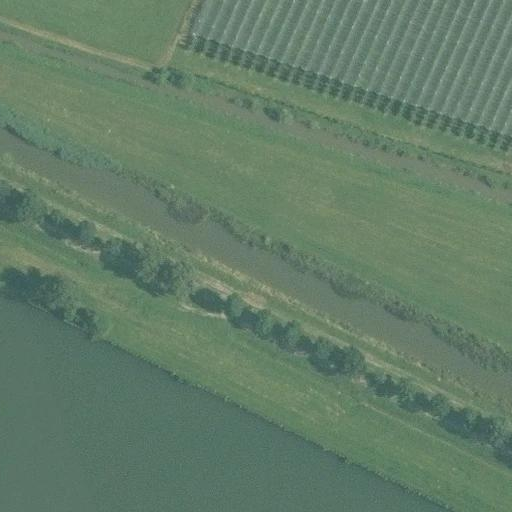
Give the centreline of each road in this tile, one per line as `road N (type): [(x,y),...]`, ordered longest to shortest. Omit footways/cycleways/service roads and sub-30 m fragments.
road 1 (track): [(0,177),(511,428)]
road 2 (track): [(162,56),(511,167)]
